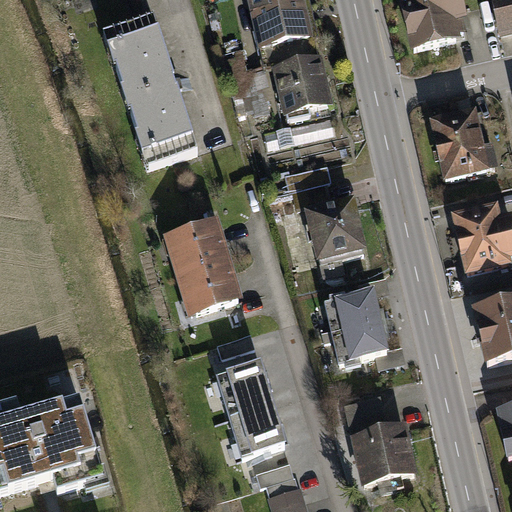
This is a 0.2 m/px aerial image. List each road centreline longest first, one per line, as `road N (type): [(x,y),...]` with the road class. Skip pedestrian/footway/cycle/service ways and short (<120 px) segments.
road 1 (track): [(156,511),(26,87),(0,29)]
road 2 (tertiary): [(378,102),(472,511)]
road 3 (residential): [(511,72),(378,102)]
